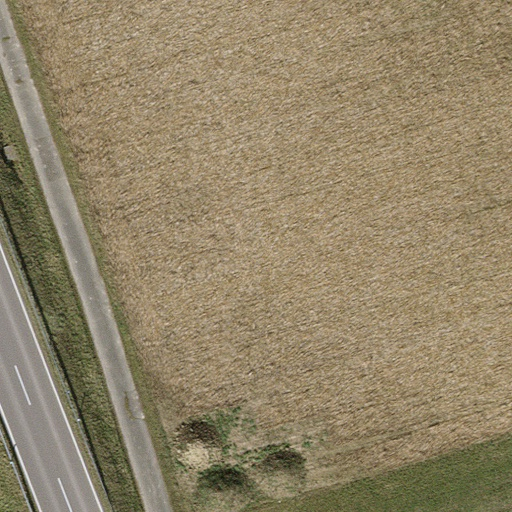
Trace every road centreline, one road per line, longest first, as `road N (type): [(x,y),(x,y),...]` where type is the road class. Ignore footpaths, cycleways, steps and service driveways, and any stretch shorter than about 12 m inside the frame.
road 1 (track): [(0,13),(84,252),(161,511)]
road 2 (secondary): [(77,511),(0,313)]
